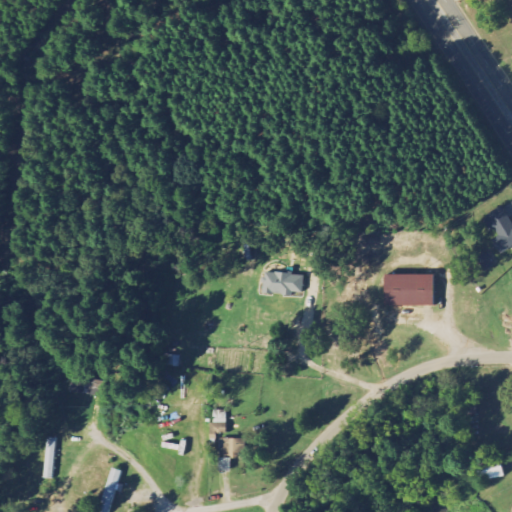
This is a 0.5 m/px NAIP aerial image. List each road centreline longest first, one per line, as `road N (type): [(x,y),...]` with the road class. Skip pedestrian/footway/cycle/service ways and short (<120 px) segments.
road 1 (residential): [(274,511),(311,453),(385,388),(447,361),(511,355)]
road 2 (trunk): [(511,118),(432,0)]
